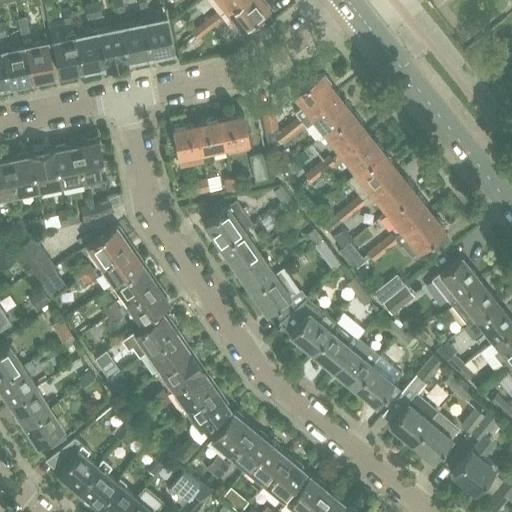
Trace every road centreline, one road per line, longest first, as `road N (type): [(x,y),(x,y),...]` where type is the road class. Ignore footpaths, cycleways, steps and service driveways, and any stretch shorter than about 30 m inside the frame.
road 1 (residential): [(433,511),(254,367),(155,216),(127,98)]
road 2 (primary): [(511,206),(348,0)]
road 3 (residential): [(127,98),(247,71),(340,0)]
road 4 (residential): [(0,121),(127,98)]
